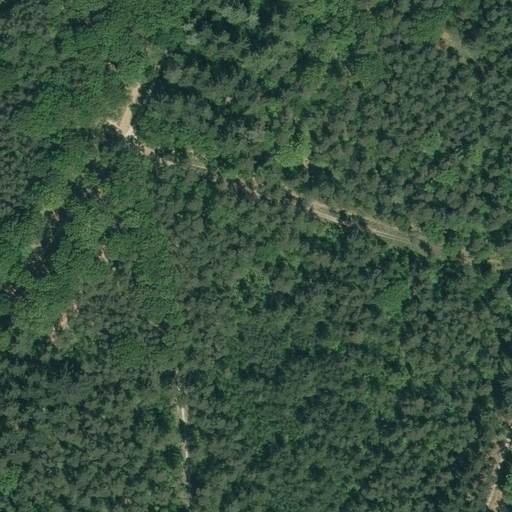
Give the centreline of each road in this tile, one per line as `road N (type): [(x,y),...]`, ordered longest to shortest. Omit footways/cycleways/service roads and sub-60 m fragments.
road 1 (track): [(136,146),(511,277)]
road 2 (track): [(136,146),(141,247),(172,351),(195,511)]
road 3 (track): [(419,246),(389,450),(336,511)]
road 4 (track): [(122,138),(170,0)]
